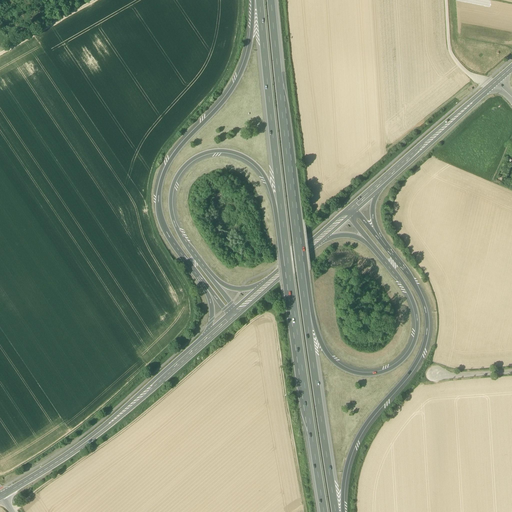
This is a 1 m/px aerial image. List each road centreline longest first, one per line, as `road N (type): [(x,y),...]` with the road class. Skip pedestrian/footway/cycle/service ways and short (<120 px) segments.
road 1 (track): [(11,511),(266,313),(274,319),(304,511)]
road 2 (motorway): [(252,0),(243,68),(168,162),(157,193),(162,224),(201,281)]
road 3 (motorway): [(343,511),(346,461),(357,436),(412,368),(426,334),(419,293),(387,250)]
road 4 (motorway): [(303,290),(270,0)]
road 5 (motorway): [(282,224),(323,511)]
road 6 (motorway): [(378,254),(408,290),(417,325),(405,357),(383,372),(334,363),(303,290)]
road 7 (motorway): [(203,268),(171,217),(172,182),(190,160),(228,151),(251,163),(282,224)]
road 8 (tertiary): [(2,495),(77,448),(200,343)]
road 9 (motorway): [(258,0),(282,224)]
road 10 (motorway): [(335,511),(303,290)]
road 11 (tertiary): [(378,184),(493,83)]
